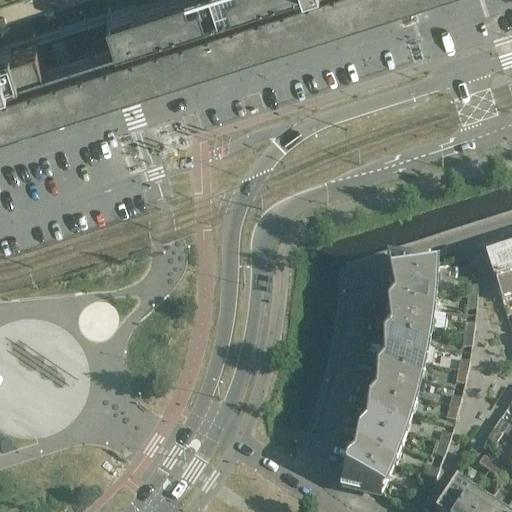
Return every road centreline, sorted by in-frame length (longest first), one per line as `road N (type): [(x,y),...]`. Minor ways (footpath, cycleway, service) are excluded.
road 1 (secondary): [(466,75),(319,122),(266,161),(239,205),(221,337),(189,423)]
road 2 (secondary): [(215,439),(240,368),(257,253),(269,227),(298,202),(488,141)]
road 3 (residential): [(511,226),(384,268),(371,280),(337,412),(297,489)]
